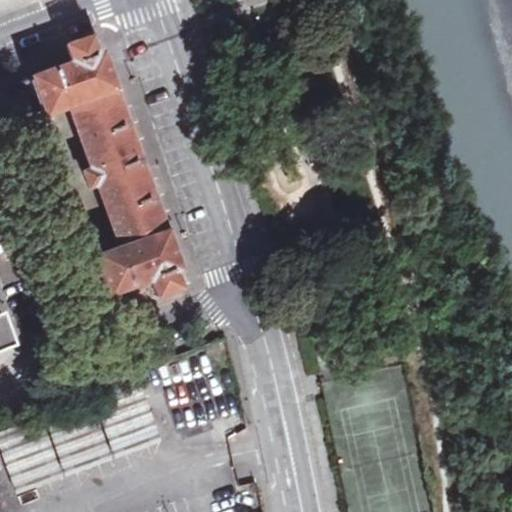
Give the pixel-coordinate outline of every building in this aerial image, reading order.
[(73,63),(5,87),(18,124),(64,108),(66,106),(68,104),(92,170),(84,173),(87,182),(90,190),(99,187),(121,250),(119,250),(115,250),(70,267),(83,304),(152,279),(158,296),(181,288),(175,271),(180,269),(103,53),(97,55),(91,38),(67,47),(73,63)] [(0,341),(11,338),(1,312),(0,312),(0,341)] [(0,349),(13,345),(11,338),(0,341),(0,349)] [(163,391),(178,432),(232,413),(217,372),(163,391)] [(115,456),(160,440),(138,379),(93,395),(115,456)] [(65,473),(110,457),(88,397),(43,413),(65,473)] [(0,446),(16,491),(61,474),(39,414),(0,427),(0,446)]
